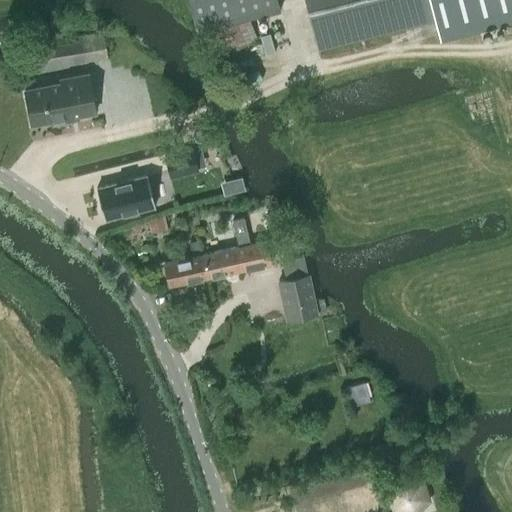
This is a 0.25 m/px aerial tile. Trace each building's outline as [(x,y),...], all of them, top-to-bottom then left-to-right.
[(187,0),(196,32),(208,29),(217,54),(255,40),(247,19),(280,10),(276,0),(187,0)] [(511,0),(305,0),(318,49),(433,19),(439,42),(511,22),(511,0)] [(67,63),(106,56),(102,31),(61,38),(58,22),(24,28),(32,72),(68,66),(67,63)] [(60,81),(24,88),(31,124),(50,120),(55,123),(62,121),(65,117),(95,111),(87,72),(59,78),(60,81)] [(192,149),(164,157),(169,178),(197,170),(192,149)] [(146,175),(96,188),(104,218),(154,205),(146,175)] [(238,245),(202,254),(207,276),(271,262),(265,238),(249,242),(244,218),(232,220),(238,245)] [(167,230),(165,219),(147,223),(150,234),(167,230)] [(188,241),(190,251),(200,249),(198,239),(188,241)] [(169,286),(207,276),(202,254),(163,263),(169,286)] [(278,279),(286,318),(326,310),(323,299),(323,297),(322,298),(312,300),(303,255),(281,260),(284,277),(278,279)] [(385,490),(391,511),(420,511),(431,501),(424,478),(401,473),(385,490)] [(296,509),(296,511),(378,511),(371,487),(296,509)]
